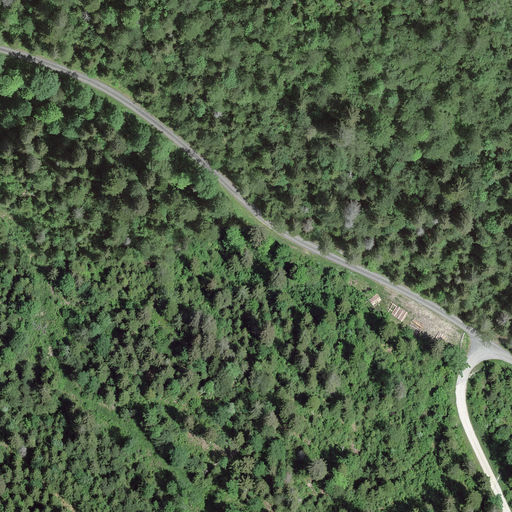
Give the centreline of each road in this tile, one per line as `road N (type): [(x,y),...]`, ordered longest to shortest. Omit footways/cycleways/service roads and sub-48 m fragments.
road 1 (unclassified): [(511,359),(403,289),(282,231),(114,93),(0,49)]
road 2 (track): [(507,511),(460,397),(467,366),(487,342)]
